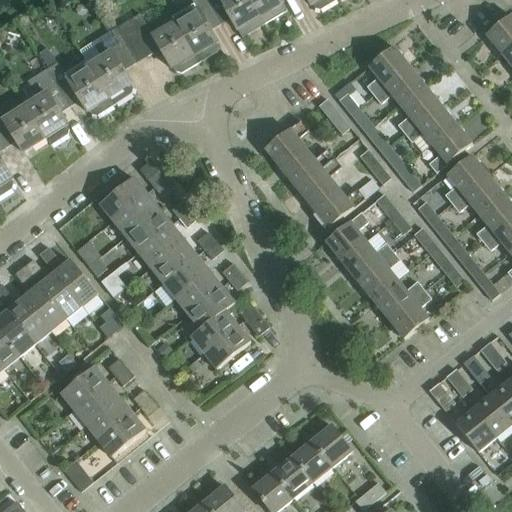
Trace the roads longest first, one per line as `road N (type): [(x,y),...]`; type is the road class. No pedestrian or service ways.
road 1 (residential): [(207,110),(223,123),(245,168),(304,374)]
road 2 (residential): [(440,0),(207,110)]
road 3 (residential): [(0,250),(128,151),(207,110)]
road 4 (residential): [(304,374),(140,511)]
road 5 (residential): [(393,401),(511,304)]
